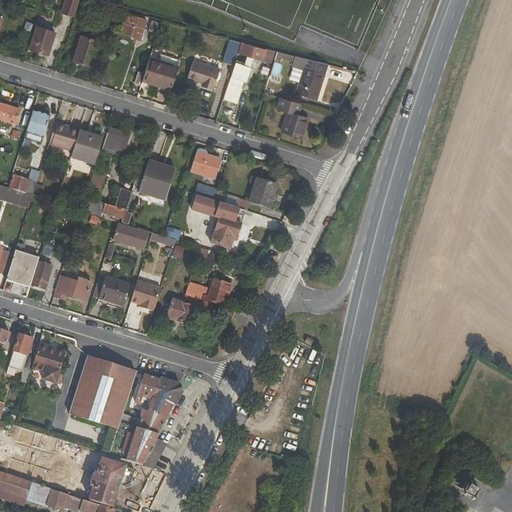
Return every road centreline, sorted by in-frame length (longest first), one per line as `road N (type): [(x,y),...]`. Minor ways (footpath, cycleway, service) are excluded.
road 1 (residential): [(339,175),(0,71)]
road 2 (primary): [(375,244),(454,0)]
road 3 (residential): [(236,376),(0,303)]
road 4 (primary): [(332,478),(375,244)]
road 5 (residential): [(339,175),(418,0)]
road 6 (residential): [(167,511),(236,376)]
road 7 (residential): [(278,290),(339,175)]
road 8 (unclassified): [(375,244),(328,299),(278,290)]
